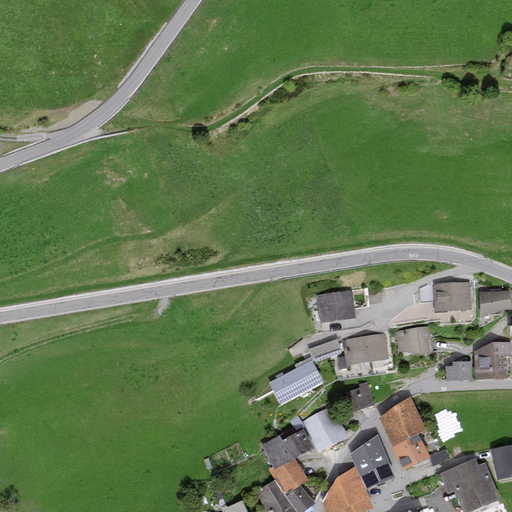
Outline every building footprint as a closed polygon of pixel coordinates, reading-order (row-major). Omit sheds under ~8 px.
[(470,282),(433,284),(435,312),(472,310),(470,282)] [(433,303),(432,285),(427,285),(419,289),(419,303),(433,303)] [(367,288),(316,296),(320,324),(356,318),(355,309),(370,307),(367,288)] [(509,291),(480,292),(481,318),(511,308),(509,291)] [(428,326),(395,332),(398,352),(417,354),(432,353),(428,326)] [(385,334),(343,341),(346,357),(337,358),(339,370),(350,368),(350,366),(389,359),(385,334)] [(338,339),(308,350),(311,360),(313,363),(342,354),(338,339)] [(474,351),(475,380),(507,379),(506,357),(511,357),(511,342),(493,342),(474,351)] [(311,360),(269,383),(280,405),(323,382),(313,363),(311,360)] [(473,380),(472,361),(453,362),(453,366),(445,367),(446,381),(473,380)] [(375,405),(367,382),(359,385),(360,388),(346,393),(353,413),(375,405)] [(410,397),(378,418),(392,447),(404,470),(429,458),(430,457),(429,456),(418,433),(426,430),(410,397)] [(332,406),(302,422),(319,453),(349,438),(332,406)] [(290,420),(295,429),(303,426),(298,415),(290,420)] [(280,436),(261,445),(273,467),(274,470),(295,459),(314,449),(303,429),(295,433),(292,428),(279,435),(280,436)] [(395,479),(377,435),(350,455),(367,490),(395,479)] [(511,445),(491,450),(498,480),(511,476),(511,445)] [(445,449),(429,456),(430,457),(429,458),(433,467),(449,459),(445,449)] [(268,470),(275,480),(285,494),(293,489),(294,490),(300,485),(309,480),(295,459),(274,470),(273,467),(268,470)] [(475,459),(440,474),(449,494),(454,491),(463,511),(470,511),(501,499),(485,462),(478,465),(475,459)] [(322,503),(326,511),(361,511),(373,508),(354,467),(337,478),(322,503)] [(293,489),(285,494),(297,511),(304,511),(315,503),(324,484),(312,477),(309,480),(300,485),(294,490),(293,489)] [(275,480),(255,493),(258,500),(260,499),(264,511),(297,511),(285,494),(275,480)] [(221,509),(222,511),(247,511),(241,500),(227,507),(227,506),(221,509)]
